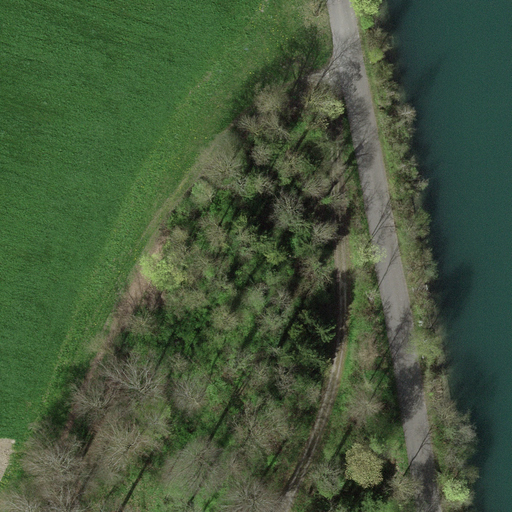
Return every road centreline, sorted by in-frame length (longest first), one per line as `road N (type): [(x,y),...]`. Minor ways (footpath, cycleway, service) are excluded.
road 1 (unclassified): [(427,511),(340,0)]
road 2 (track): [(355,75),(329,92),(336,326),(287,511)]
